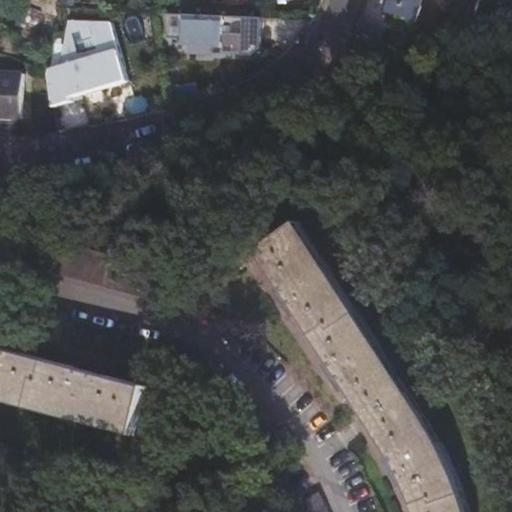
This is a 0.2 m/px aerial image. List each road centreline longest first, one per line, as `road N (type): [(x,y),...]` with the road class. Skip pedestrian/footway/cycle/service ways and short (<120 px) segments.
road 1 (residential): [(281,88),(185,125),(48,156),(0,156)]
road 2 (residential): [(281,88),(310,106),(511,142)]
